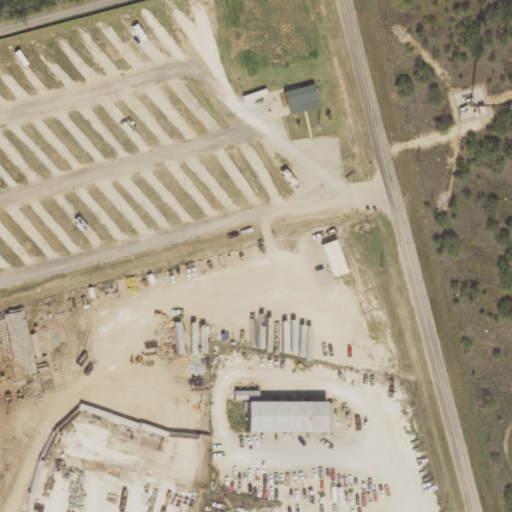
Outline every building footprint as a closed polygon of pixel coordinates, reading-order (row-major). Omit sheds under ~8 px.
[(282,91),(288,114),(319,106),(313,82),(282,91)] [(343,279),(330,247),(317,252),(330,284),(343,279)] [(347,331),(359,362),(371,358),(360,326),(347,331)] [(196,386),(180,386),(180,402),(196,401),(196,386)] [(255,407),(254,398),(230,398),(230,407),(255,407)] [(246,401),(246,433),(325,433),(325,402),(246,401)]
